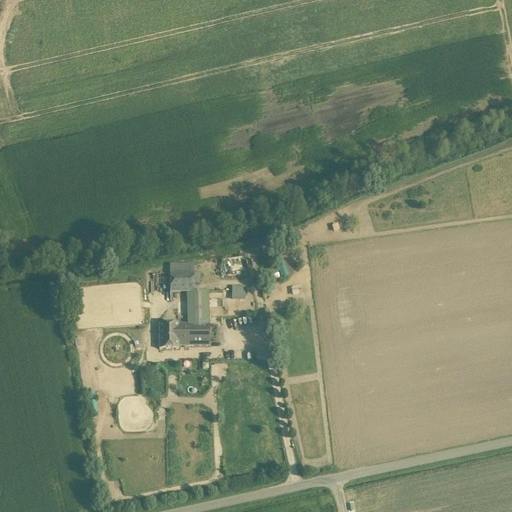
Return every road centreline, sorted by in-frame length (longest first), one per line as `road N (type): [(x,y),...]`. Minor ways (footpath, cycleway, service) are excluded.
road 1 (unclassified): [(511,441),(337,478)]
road 2 (unclassified): [(337,478),(180,511)]
